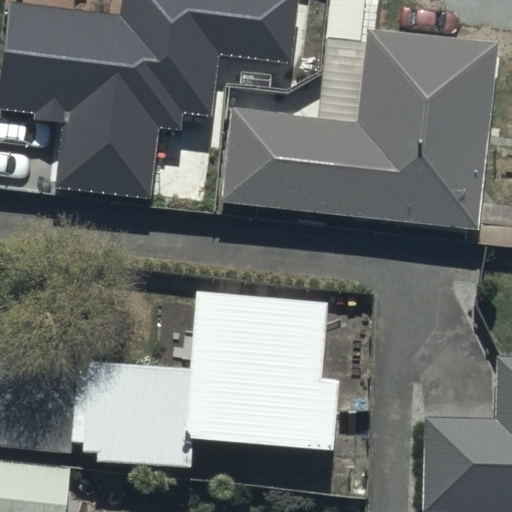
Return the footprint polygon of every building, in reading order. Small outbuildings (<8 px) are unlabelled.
[(121,0),(119,15),(10,2),(0,79),(0,108),(65,116),(56,189),(151,201),(160,130),(180,132),(183,112),(210,115),(218,53),(289,61),(296,0),(121,0)] [(229,104),(221,190),(484,216),(501,32),(372,19),(362,116),(229,104)] [(0,356),(0,441),(198,459),(201,427),(341,439),(347,368),(326,366),(332,296),(197,284),(191,359),(80,350),(79,363),(0,356)] [(423,410),(422,504),(511,505),(511,351),(497,351),(496,411),(423,410)] [(73,462),(0,455),(0,511),(120,511),(124,477),(72,473),(73,462)]
